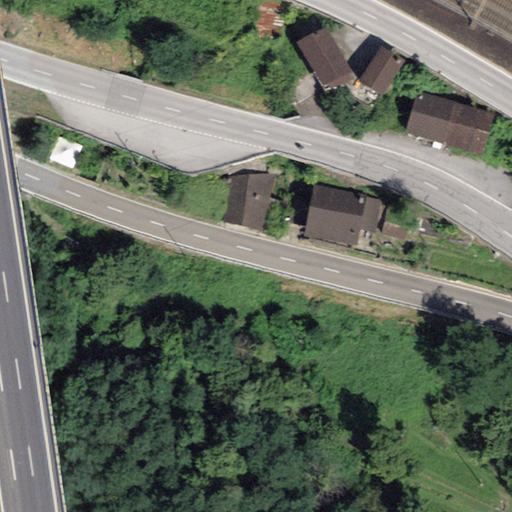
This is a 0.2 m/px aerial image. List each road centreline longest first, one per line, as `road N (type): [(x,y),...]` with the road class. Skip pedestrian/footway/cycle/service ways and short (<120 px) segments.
road 1 (primary): [(0,60),(352,156),(445,193),(511,235)]
road 2 (primary): [(511,316),(167,227),(0,164)]
road 3 (motorway): [(30,511),(0,299)]
road 4 (primary): [(511,97),(334,0)]
